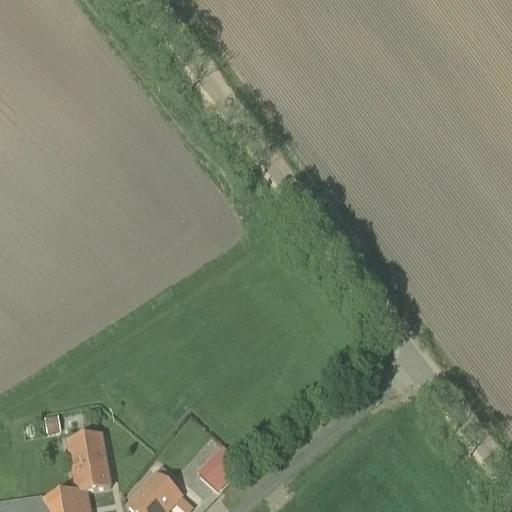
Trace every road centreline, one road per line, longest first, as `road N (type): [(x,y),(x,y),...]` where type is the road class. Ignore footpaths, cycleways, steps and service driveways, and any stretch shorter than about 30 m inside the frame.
road 1 (unclassified): [(511,487),(143,0)]
road 2 (unknown): [(423,370),(266,511)]
